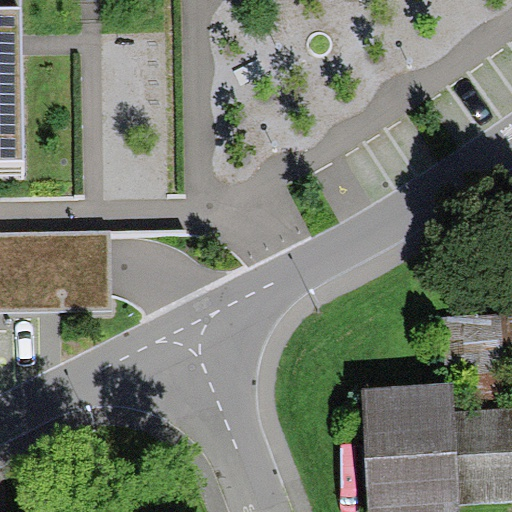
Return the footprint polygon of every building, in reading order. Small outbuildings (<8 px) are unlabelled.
[(20,0),(0,0),(0,181),(24,181),(21,46),(20,0)] [(112,234),(0,235),(0,310),(114,309),(113,271),(112,234)] [(511,318),(502,319),(505,371),(511,370),(511,318)] [(443,321),(445,379),(505,377),(502,319),(443,321)] [(454,389),(363,395),(370,511),(461,511),(462,508),(456,415),(454,389)] [(511,412),(456,415),(462,508),(511,505),(511,412)]
